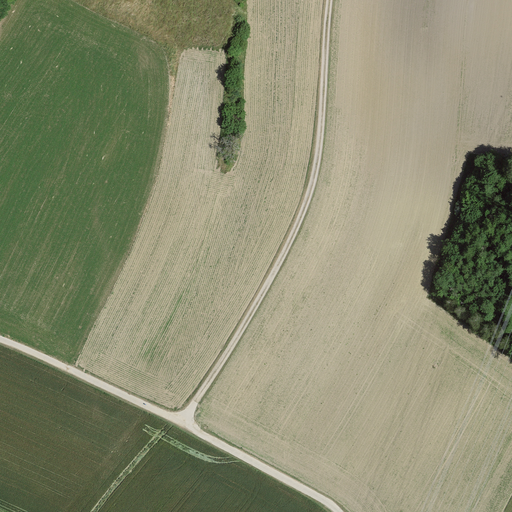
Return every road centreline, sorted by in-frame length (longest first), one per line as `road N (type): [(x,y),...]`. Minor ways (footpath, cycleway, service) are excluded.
road 1 (track): [(329,0),(317,160),(305,206),(236,338),(181,421)]
road 2 (track): [(0,342),(181,421)]
road 3 (track): [(181,421),(339,511)]
